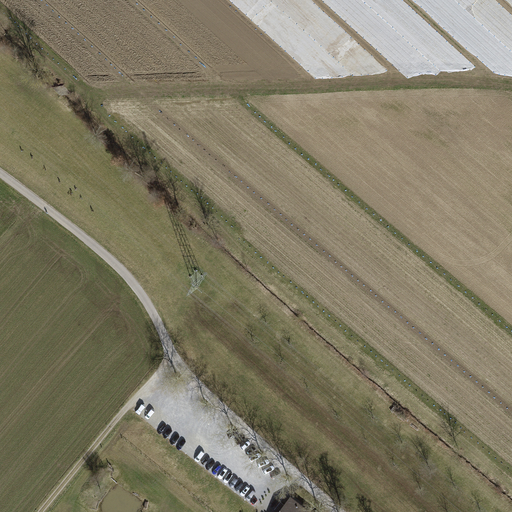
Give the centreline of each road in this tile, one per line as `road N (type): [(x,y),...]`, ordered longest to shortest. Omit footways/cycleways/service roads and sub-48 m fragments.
road 1 (track): [(511,90),(421,81),(102,95),(76,82),(0,11)]
road 2 (track): [(0,174),(120,268),(170,356),(41,511)]
road 3 (unclassified): [(170,356),(334,511)]
